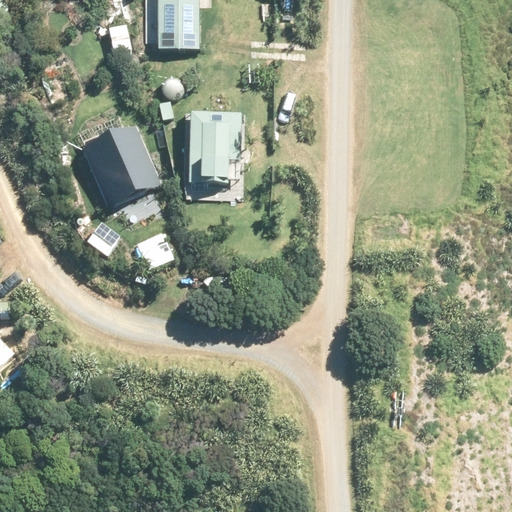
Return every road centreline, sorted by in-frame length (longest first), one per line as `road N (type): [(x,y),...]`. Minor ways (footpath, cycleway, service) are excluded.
road 1 (unclassified): [(0,195),(23,250),(50,281),(111,320),(329,351)]
road 2 (unclassified): [(329,351),(335,0)]
road 3 (unclassified): [(338,511),(329,351)]
